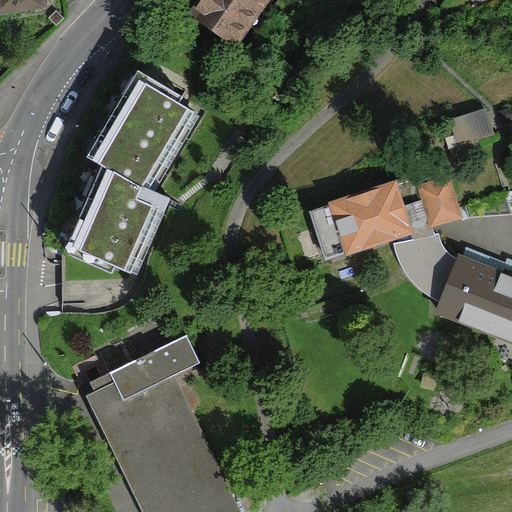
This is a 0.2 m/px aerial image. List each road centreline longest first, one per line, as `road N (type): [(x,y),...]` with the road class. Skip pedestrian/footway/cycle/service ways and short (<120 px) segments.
road 1 (residential): [(0,254),(3,511)]
road 2 (residential): [(128,0),(49,95),(12,165)]
